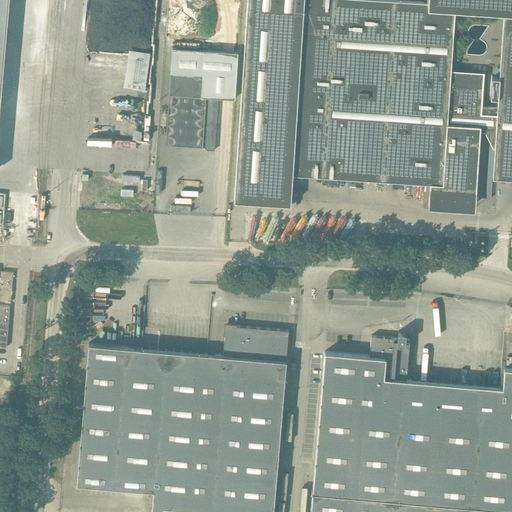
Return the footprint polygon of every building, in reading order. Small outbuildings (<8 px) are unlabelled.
[(0,0),(0,103),(8,0),(0,0)] [(406,0),(247,0),(234,200),(290,204),(293,174),(430,183),(428,206),(441,207),(442,205),(466,207),(466,196),(476,197),(477,197),(476,190),(480,128),(496,129),(492,177),(511,178),(511,0),(426,0),(427,1),(406,0)] [(158,34),(158,22),(142,22),(141,34),(158,34)] [(238,52),(172,47),(166,144),(203,147),(203,143),(205,143),(205,147),(207,150),(215,150),(218,97),(235,98),(238,52)] [(0,348),(6,349),(10,306),(0,305),(0,302),(0,301),(11,302),(13,272),(1,271),(0,277),(0,348)] [(272,511),(289,330),(226,325),(223,354),(89,343),(77,483),(153,490),(151,511),(272,511)] [(406,332),(398,332),(397,340),(393,339),(393,337),(371,335),(369,355),(325,351),(310,511),(511,511),(511,367),(504,367),(502,387),(406,378),(410,339),(405,338),(406,332)]
